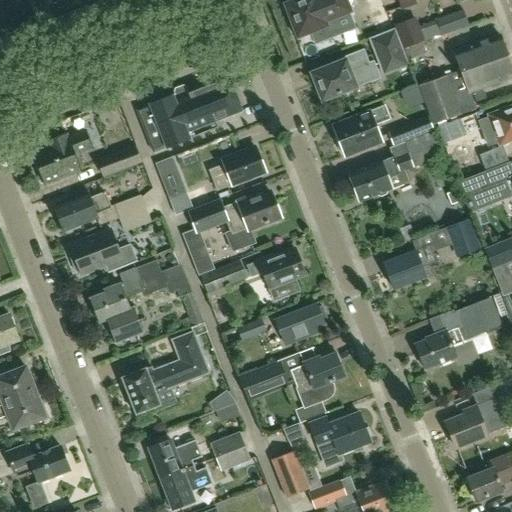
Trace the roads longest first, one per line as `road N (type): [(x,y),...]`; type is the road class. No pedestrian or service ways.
road 1 (residential): [(437,511),(241,0)]
road 2 (residential): [(127,511),(0,184)]
road 3 (residential): [(0,58),(164,0)]
